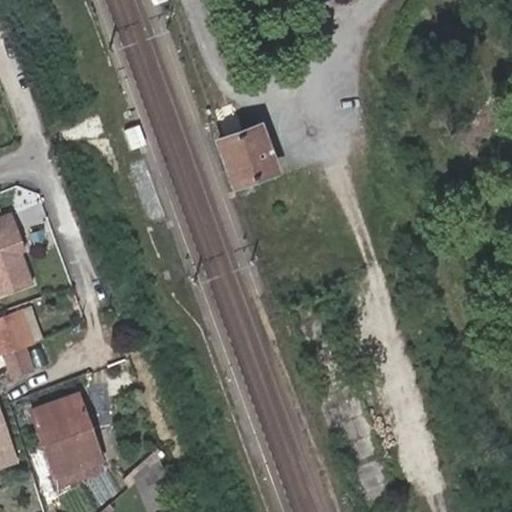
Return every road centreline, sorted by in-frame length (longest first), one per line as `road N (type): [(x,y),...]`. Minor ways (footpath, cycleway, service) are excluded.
road 1 (residential): [(41,164),(103,341)]
road 2 (residential): [(0,47),(41,164)]
